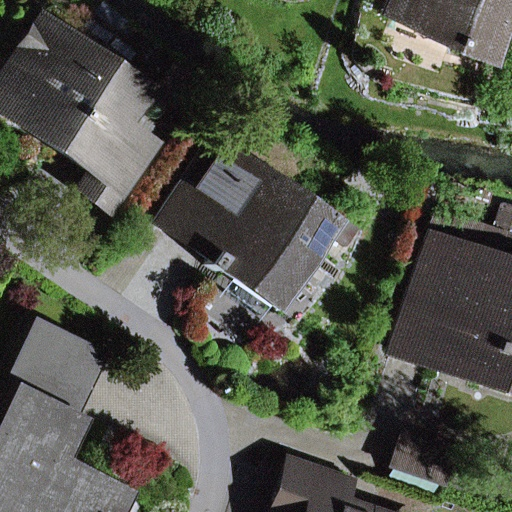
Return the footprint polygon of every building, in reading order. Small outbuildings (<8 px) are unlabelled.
[(487,62),(507,0),(388,0),(385,10),(414,20),(453,32),(448,46),(447,49),(487,62)] [(0,107),(18,120),(16,123),(87,173),(76,190),(106,210),(153,142),(134,130),(142,119),(131,111),(144,91),(42,20),(0,80),(0,107)] [(409,34),(448,46),(453,32),(414,20),(409,34)] [(206,262),(203,266),(213,272),(230,278),(268,304),(277,310),(337,222),(210,136),(151,224),(206,262)] [(495,237),(434,216),(406,298),(443,311),(427,358),(504,384),(508,373),(511,374),(511,266),(488,258),(495,237)] [(257,320),(268,304),(230,278),(219,294),(257,320)] [(390,345),(427,358),(443,311),(406,298),(390,345)] [(116,511),(123,497),(54,464),(73,425),(54,416),(84,354),(85,351),(24,322),(0,372),(0,511),(116,511)] [(54,416),(73,425),(103,363),(84,354),(54,416)] [(383,468),(440,488),(453,450),(396,430),(383,468)] [(358,511),(339,505),(346,484),(285,463),(268,511),(358,511)]
